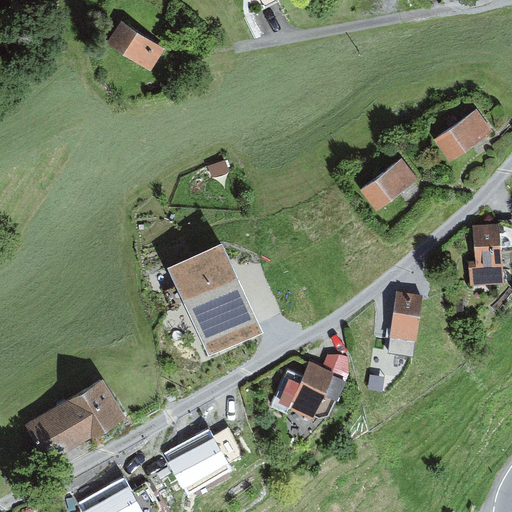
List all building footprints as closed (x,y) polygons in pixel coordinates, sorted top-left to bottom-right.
[(168,47),(126,22),(114,43),(156,68),(168,47)] [(448,155),(491,126),(478,107),(436,136),(448,155)] [(379,207),(418,173),(401,153),(362,187),(379,207)] [(504,274),(500,226),(471,229),(475,276),(504,274)] [(261,335),(217,240),(167,263),(211,358),(261,335)] [(427,296),(398,290),(388,337),(416,343),(427,296)] [(336,381),(302,366),(287,404),(320,418),(336,381)] [(126,414),(104,378),(38,418),(59,453),(126,414)] [(206,428),(163,452),(183,489),(227,465),(206,428)] [(143,511),(125,478),(84,501),(90,511),(143,511)]
